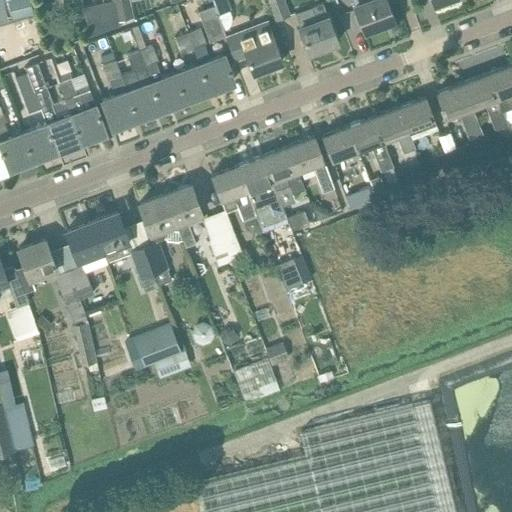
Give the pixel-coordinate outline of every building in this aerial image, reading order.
[(29,0),(6,0),(12,19),(34,13),(29,0)] [(107,0),(83,6),(90,36),(134,18),(129,0),(107,0)] [(211,0),(213,5),(217,15),(231,10),(226,0),(211,0)] [(266,0),(274,20),(288,15),(282,0),(266,0)] [(352,0),(364,31),(394,20),(386,0),(352,0)] [(337,42),(330,23),(323,4),(295,14),(302,34),(309,52),(337,42)] [(225,35),(217,15),(213,5),(197,11),(208,41),(225,35)] [(282,61),(275,43),(273,36),(272,37),(267,22),(226,37),(234,59),(246,54),(253,72),(282,61)] [(161,107),(139,49),(130,27),(111,35),(113,40),(123,36),(135,69),(121,75),(137,116),(161,107)] [(194,47),(200,63),(209,89),(234,80),(233,78),(224,54),(207,60),(201,45),(204,44),(198,27),(188,31),(194,47)] [(194,47),(188,31),(173,36),(180,53),(194,47)] [(185,98),(175,72),(160,77),(155,62),(157,61),(151,45),(139,49),(161,107),(185,98)] [(69,70),(63,72),(60,73),(54,55),(49,57),(58,82),(70,113),(80,139),(105,130),(105,128),(104,129),(95,104),(94,104),(87,84),(75,88),(71,77),(69,70)] [(137,116),(121,75),(114,58),(102,63),(111,86),(99,90),(102,99),(111,124),(110,124),(111,126),(137,116)] [(511,62),(488,71),(503,111),(511,106),(511,62)] [(46,122),(56,149),(80,139),(70,113),(55,118),(34,63),(25,66),(27,72),(41,108),(46,122)] [(175,72),(185,98),(209,89),(200,63),(175,72)] [(463,81),(473,107),(483,103),(493,129),(506,124),(501,111),(503,111),(488,71),(463,81)] [(27,72),(14,77),(28,113),(41,108),(27,72)] [(470,108),(473,107),(463,81),(436,91),(443,110),(446,117),(458,113),(468,138),(481,133),(470,108)] [(400,104),(410,131),(435,122),(425,95),(400,104)] [(374,114),(384,141),(397,136),(403,150),(413,146),(408,132),(410,131),(400,104),(374,114)] [(0,113),(0,146),(8,167),(32,158),(22,131),(9,136),(0,113)] [(349,124),(359,151),(370,146),(379,171),(392,166),(382,142),(384,141),(374,114),(349,124)] [(32,158),(56,149),(46,122),(22,131),(32,158)] [(332,161),(359,151),(349,124),(322,134),(332,161)] [(289,144),(298,170),(311,165),(321,191),(333,186),(314,135),(289,144)] [(264,153),(277,190),(289,185),(292,193),(303,188),(297,170),(298,170),(289,144),(264,153)] [(468,144),(458,147),(467,168),(476,165),(468,144)] [(446,152),(454,173),(467,168),(458,147),(446,152)] [(445,177),(454,173),(446,152),(437,156),(445,177)] [(238,163),(255,209),(268,205),(272,215),(283,211),(275,190),(277,190),(264,153),(238,163)] [(254,210),(255,209),(238,163),(211,173),(225,211),(237,206),(242,220),(256,215),(254,210)] [(421,168),(402,175),(408,191),(427,184),(421,168)] [(397,181),(385,186),(388,193),(400,189),(397,181)] [(190,183),(165,193),(182,239),(184,246),(195,242),(188,224),(203,218),(197,202),(190,183)] [(370,185),(345,194),(350,207),(375,198),(370,185)] [(142,247),(157,286),(170,281),(155,242),(165,238),(166,240),(177,241),(182,239),(165,193),(139,203),(146,221),(154,242),(142,247)] [(328,200),(333,214),(342,210),(337,196),(328,200)] [(320,205),(313,208),(317,219),(329,215),(326,208),(320,205)] [(303,210),(286,217),(290,229),(308,223),(303,210)] [(91,221),(106,261),(129,252),(145,291),(157,286),(142,247),(132,251),(117,211),(91,221)] [(228,258),(229,261),(241,256),(225,214),(214,218),(228,258)] [(228,258),(214,218),(200,224),(216,265),(229,261),(228,258)] [(80,268),(69,272),(79,299),(92,294),(83,272),(107,263),(106,261),(91,221),(66,230),(73,249),(80,268)] [(15,268),(24,292),(33,289),(29,278),(55,269),(51,257),(44,238),(18,248),(24,265),(15,268)] [(291,258),(275,265),(284,289),(301,282),(291,258)] [(0,260),(0,284),(7,282),(15,305),(27,300),(24,292),(15,268),(14,264),(3,269),(0,260)] [(55,277),(65,304),(79,299),(69,272),(55,277)] [(86,318),(79,299),(65,304),(72,324),(86,318)] [(41,313),(35,320),(46,330),(52,323),(41,313)] [(87,321),(73,324),(82,364),(96,361),(87,321)] [(133,335),(125,338),(136,367),(144,364),(181,350),(170,321),(133,335)] [(194,324),(191,331),(194,339),(201,342),(209,339),(212,332),(209,324),(202,321),(194,324)] [(225,329),(221,333),(222,338),(225,341),(231,341),(235,338),(236,333),(233,329),(225,329)] [(288,358),(281,342),(264,348),(271,365),(288,358)] [(184,350),(154,362),(158,373),(188,362),(184,350)] [(455,511),(428,398),(299,428),(305,453),(195,480),(198,481),(203,511),(455,511)] [(0,401),(0,430),(9,429),(2,401),(0,401)] [(22,403),(6,407),(10,425),(27,421),(22,403)]
